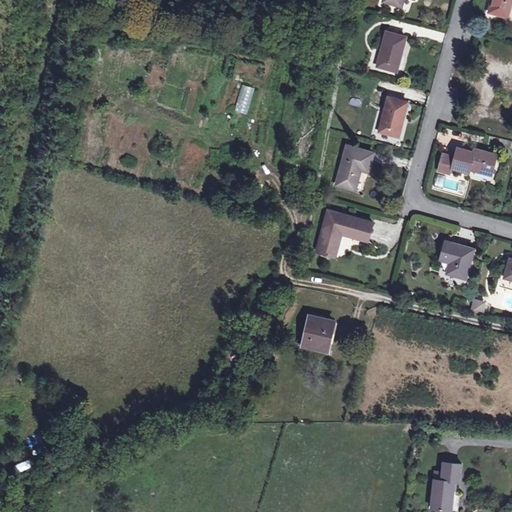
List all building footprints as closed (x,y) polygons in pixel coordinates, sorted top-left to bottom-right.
[(511,0),(493,0),(490,12),(508,17),(511,4),(511,0)] [(406,38),(387,33),(378,66),(396,71),(406,38)] [(245,113),(253,87),(241,84),(234,110),(245,113)] [(407,103),(388,97),(379,131),(398,136),(407,103)] [(373,153),(347,146),(336,185),(355,190),(360,169),(368,172),(373,153)] [(473,153),(457,148),(452,169),(469,172),(470,165),(475,166),(474,170),(491,175),(496,155),(475,149),(473,153)] [(451,157),(442,155),(437,171),(447,174),(451,157)] [(373,223),(328,210),(316,251),(334,256),(339,239),(337,238),(338,233),(367,241),(373,223)] [(474,250),(446,242),(441,260),(450,263),(447,273),(465,279),(474,250)] [(484,305),(472,302),(470,312),(481,315),(484,305)] [(335,322),(309,317),(303,345),(328,351),(335,322)] [(227,351),(221,366),(232,370),(238,355),(227,351)] [(232,370),(221,366),(218,375),(228,380),(232,370)] [(442,480),(435,480),(432,508),(452,511),(455,482),(460,483),(462,465),(444,462),(443,474),(442,480)]
